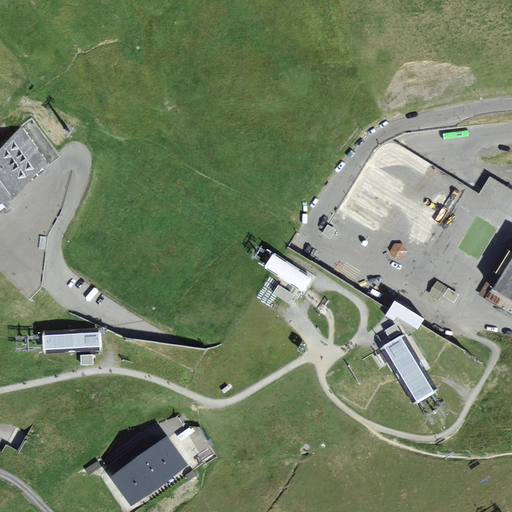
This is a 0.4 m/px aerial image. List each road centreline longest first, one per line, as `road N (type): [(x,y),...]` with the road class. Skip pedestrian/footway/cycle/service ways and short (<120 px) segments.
road 1 (unclassified): [(222,366),(250,348),(367,144),(415,122),(511,104)]
road 2 (track): [(462,316),(464,331),(497,350),(450,432),(411,436),(370,424),(335,401),(306,336),(295,275)]
